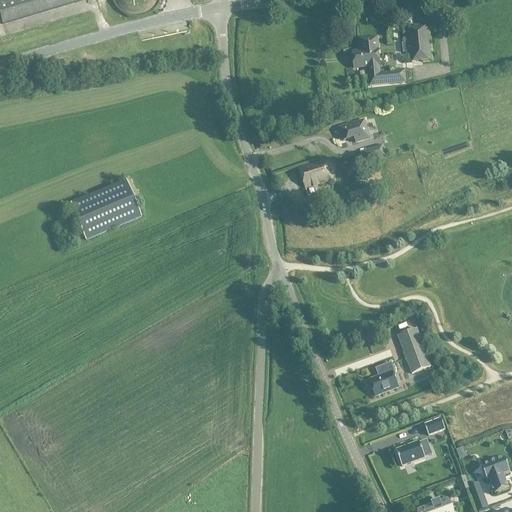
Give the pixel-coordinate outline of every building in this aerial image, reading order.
[(0,0),(0,13),(3,25),(84,0),(0,0)] [(431,60),(428,27),(408,29),(411,62),(431,60)] [(380,74),(379,66),(377,46),(378,46),(377,38),(360,39),(361,52),(353,52),(355,68),(368,67),(370,86),(406,83),(404,71),(380,74)] [(339,128),(343,142),(354,138),(355,143),(365,140),(363,134),(367,133),(363,121),(339,128)] [(335,130),(314,135),(317,149),(338,144),(335,130)] [(364,165),(383,160),(379,148),(360,154),(364,165)] [(331,181),(324,161),(299,169),(305,189),(331,181)] [(86,241),(141,218),(126,181),(70,204),(86,241)] [(369,196),(368,190),(350,194),(352,201),(369,196)] [(368,198),(353,202),(354,207),(369,203),(368,198)] [(397,337),(411,375),(430,368),(416,330),(397,337)] [(380,377),(370,381),(370,383),(369,383),(371,390),(373,389),(376,397),(398,388),(392,373),(394,373),(391,364),(378,369),(380,377)] [(441,420),(425,426),(429,437),(446,430),(441,420)] [(402,467),(425,459),(419,443),(396,451),(402,467)] [(505,458),(482,467),(487,481),(489,481),(494,495),(509,489),(504,475),(510,473),(505,458)] [(465,478),(458,481),(462,492),(469,489),(465,478)] [(486,500),(482,490),(479,483),(470,486),(473,494),(477,503),(486,500)] [(454,511),(452,507),(443,510),(440,501),(431,504),(432,505),(418,510),(418,511),(454,511)]
